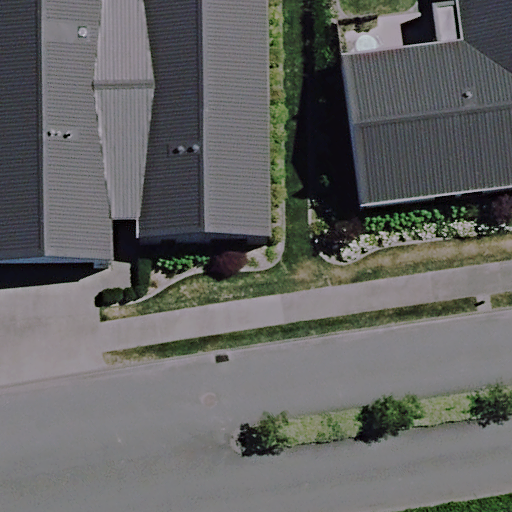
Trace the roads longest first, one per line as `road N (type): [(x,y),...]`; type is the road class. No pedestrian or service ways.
road 1 (residential): [(150,392),(511,344)]
road 2 (residential): [(511,454),(170,501)]
road 3 (residential): [(0,421),(150,392)]
